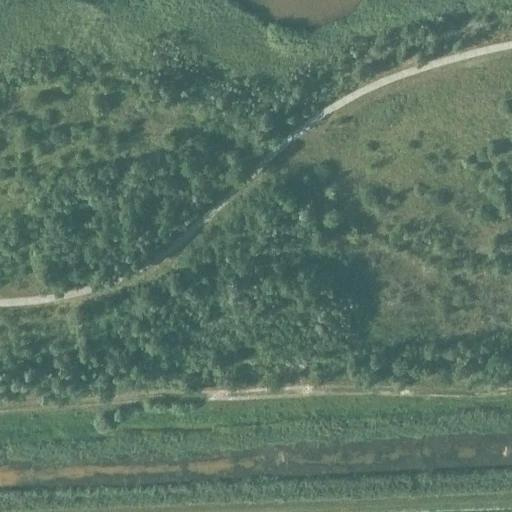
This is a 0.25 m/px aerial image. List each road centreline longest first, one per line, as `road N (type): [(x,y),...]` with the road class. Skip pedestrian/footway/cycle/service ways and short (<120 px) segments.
road 1 (track): [(0,113),(41,88),(88,93),(246,150),(433,257),(469,260),(511,248)]
road 2 (track): [(511,386),(0,402)]
